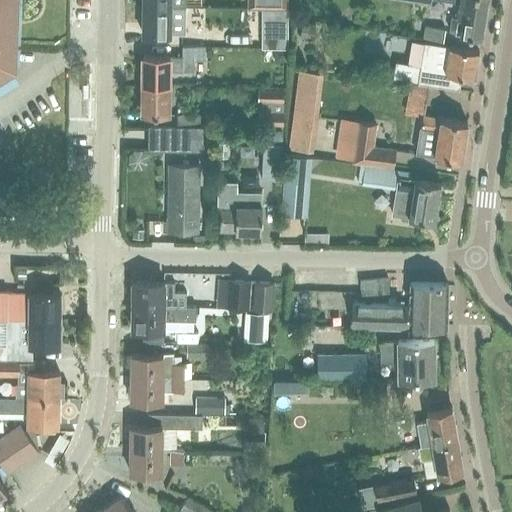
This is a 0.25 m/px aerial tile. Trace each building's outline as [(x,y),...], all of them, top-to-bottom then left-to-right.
[(0,0),(0,71),(0,64),(16,64),(18,0),(0,0)] [(487,0),(417,0),(432,2),(432,0),(443,0),(460,3),(458,16),(451,17),(449,30),(455,32),(482,37),(487,0)] [(171,6),(144,5),(143,35),(171,35),(171,34),(186,34),(186,6),(171,6)] [(288,47),(288,6),(263,6),(263,47),(288,47)] [(293,36),(313,40),(316,23),(295,19),(293,36)] [(425,25),(423,37),(444,40),(446,28),(425,25)] [(445,72),(455,73),(475,76),(479,50),(425,41),(421,64),(446,68),(445,72)] [(205,60),(206,46),(182,46),(183,55),(171,55),(143,55),(143,84),(170,84),(171,71),(194,71),(194,60),(205,60)] [(286,48),(275,48),(275,60),(286,60),(286,48)] [(394,77),(418,81),(421,64),(396,61),(394,77)] [(170,84),(143,84),(142,113),(170,113),(170,84)] [(260,88),(260,100),(284,100),(284,88),(260,88)] [(297,89),(295,109),(314,112),(316,91),(297,89)] [(260,111),(259,123),(283,124),(284,112),(260,111)] [(177,113),(177,124),(200,124),(200,114),(193,114),(193,113),(177,113)] [(417,152),(442,156),(462,159),(468,122),(423,114),(417,152)] [(136,130),(137,116),(119,116),(119,130),(136,130)] [(352,159),(352,161),(382,165),(393,167),(394,158),(396,148),(374,145),(377,122),(358,119),(352,159)] [(149,125),(148,151),(203,152),(203,126),(149,125)] [(280,177),(282,146),(263,145),(261,176),(280,177)] [(285,174),(310,176),(312,156),(286,154),(285,174)] [(200,164),(171,163),(169,163),(168,220),(167,220),(167,230),(199,230),(200,164)] [(360,164),(358,180),(368,182),(368,175),(375,176),(376,166),(371,165),(360,164)] [(398,177),(392,213),(399,214),(409,216),(409,218),(436,222),(442,182),(422,179),(415,178),(415,181),(399,177),(398,177)] [(262,231),(263,211),(263,205),(263,190),(237,190),(237,207),(221,207),(221,229),(236,229),(236,231),(262,231)] [(439,198),(436,235),(465,238),(469,201),(439,198)] [(27,269),(18,269),(18,277),(27,277),(27,269)] [(388,277),(361,279),(362,293),(389,290),(388,277)] [(226,307),(249,308),(251,280),(228,279),(226,307)] [(135,280),(133,280),(133,289),(133,304),(187,305),(187,291),(175,290),(175,289),(175,281),(165,281),(135,280)] [(274,282),(256,281),(254,309),(272,310),(274,282)] [(447,325),(448,305),(448,282),(410,281),(410,304),(353,302),(353,327),(411,329),(411,324),(447,325)] [(0,318),(8,319),(10,319),(20,319),(29,319),(61,319),(61,292),(30,292),(8,291),(8,290),(0,289),(0,318)] [(187,305),(133,304),(132,328),(152,329),(163,329),(186,329),(186,320),(193,320),(195,320),(196,312),(196,305),(188,305),(187,305)] [(268,343),(270,314),(256,314),(256,321),(246,320),(244,342),(268,343)] [(8,319),(7,358),(20,358),(33,358),(33,346),(40,346),(60,346),(61,319),(29,319),(20,319),(10,319),(8,319)] [(435,339),(415,339),(381,340),(381,362),(399,362),(399,378),(435,377),(435,339)] [(208,343),(187,343),(187,356),(208,357),(208,343)] [(132,352),(132,376),(184,377),(185,364),(174,363),(174,353),(132,352)] [(318,378),(362,378),(366,378),(366,352),(318,353),(318,378)] [(16,397),(60,397),(60,370),(25,370),(25,375),(20,375),(20,358),(7,358),(0,357),(0,374),(17,375),(17,382),(16,382),(16,397)] [(184,391),(184,377),(132,376),(131,400),(164,401),(164,391),(184,391)] [(363,382),(362,378),(318,378),(282,378),(282,379),(269,378),(268,387),(281,388),(318,388),(318,392),(353,392),(353,398),(388,397),(387,382),(363,382)] [(291,413),(331,412),(330,393),(291,393),(291,413)] [(16,397),(0,396),(0,411),(28,411),(28,424),(59,424),(60,397),(16,397)] [(225,404),(225,397),(196,396),(196,411),(229,413),(229,404),(225,404)] [(421,445),(458,438),(452,407),(427,411),(429,419),(417,421),(421,445)] [(131,448),(162,449),(172,449),(184,449),(184,448),(176,448),(177,427),(203,426),(203,413),(147,412),(147,424),(131,424),(131,448)] [(247,431),(264,431),(264,417),(247,417),(247,431)] [(39,450),(21,423),(0,436),(0,459),(8,471),(39,450)] [(409,447),(406,432),(390,435),(393,449),(398,448),(398,449),(409,447)] [(463,471),(458,438),(421,445),(418,445),(420,458),(424,460),(435,458),(438,475),(463,471)] [(162,473),(162,449),(131,448),(130,472),(162,473)] [(184,449),(172,449),(172,463),(183,463),(184,449)] [(273,466),(274,450),(265,449),(264,466),(273,466)] [(273,489),(289,486),(287,476),(272,478),(273,489)] [(375,485),(378,500),(417,492),(414,477),(375,485)] [(378,500),(375,485),(359,487),(362,507),(371,506),(371,501),(378,500)] [(133,511),(121,494),(102,508),(104,511),(133,511)] [(216,511),(188,495),(180,509),(185,511),(216,511)] [(423,511),(420,496),(378,505),(379,511),(450,511),(449,507),(428,511),(423,511)]
